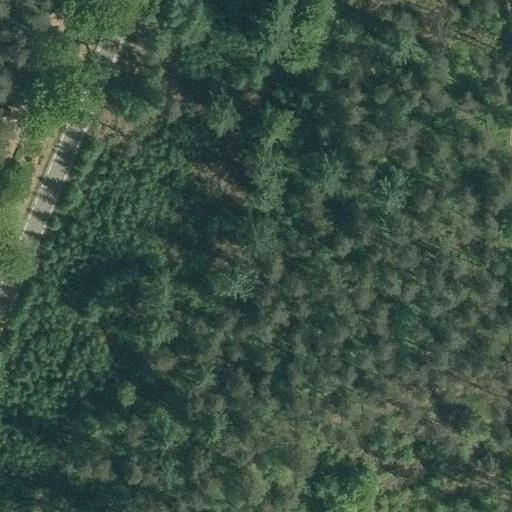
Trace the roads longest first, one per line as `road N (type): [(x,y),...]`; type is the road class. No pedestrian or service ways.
road 1 (tertiary): [(0,311),(129,0)]
road 2 (unknown): [(0,152),(63,0)]
